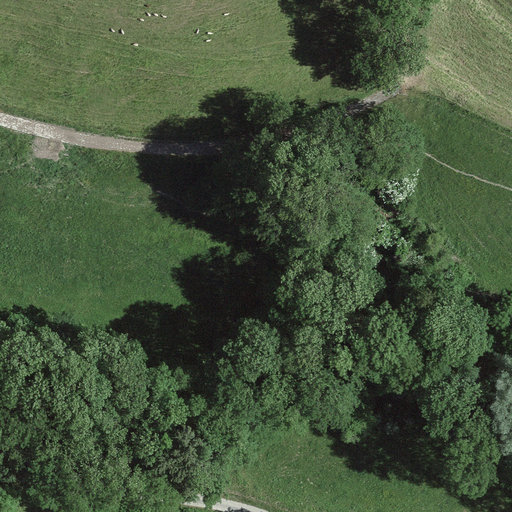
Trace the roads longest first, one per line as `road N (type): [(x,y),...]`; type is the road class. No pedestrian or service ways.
road 1 (track): [(0,118),(66,136),(202,150),(340,118),(397,88)]
road 2 (track): [(237,511),(0,471)]
